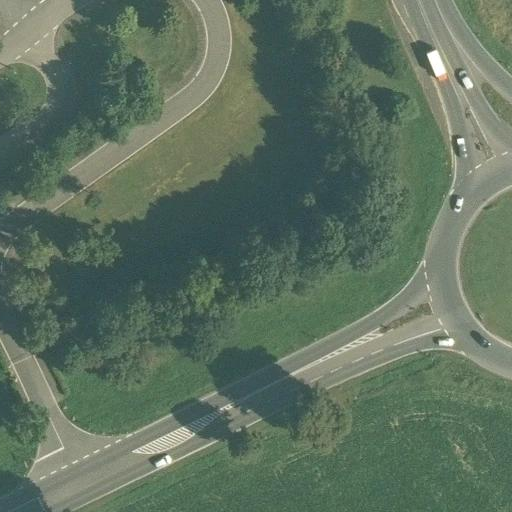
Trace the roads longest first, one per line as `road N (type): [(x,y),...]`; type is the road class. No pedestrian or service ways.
road 1 (secondary): [(446,308),(25,511)]
road 2 (primary): [(407,0),(456,118),(466,175),(459,206)]
road 3 (primary): [(511,146),(484,115),(433,0)]
